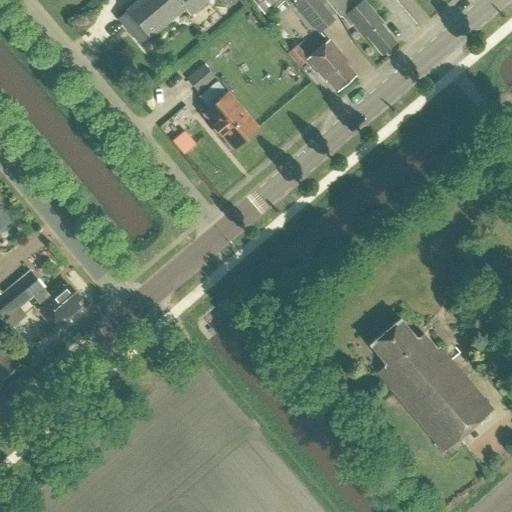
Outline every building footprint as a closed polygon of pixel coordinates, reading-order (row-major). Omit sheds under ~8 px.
[(141,29),(148,37),(183,7),(189,15),(206,0),(138,0),(126,11),(133,19),(130,21),(138,32),(141,29)] [(276,0),(249,0),(260,13),(276,0)] [(316,37),(333,22),(313,0),(293,0),(288,5),(316,37)] [(321,0),(322,1),(337,18),(339,16),(349,27),(351,25),(363,39),(366,37),(380,54),(394,42),(379,24),(381,23),(362,1),(354,9),(351,6),(352,5),(348,0),(321,0)] [(324,82),(325,81),(335,92),(354,76),(343,64),(345,62),(327,40),(305,59),(324,82)] [(281,53),(293,67),(303,58),(292,45),(281,53)] [(204,65),(187,79),(197,92),(214,78),(204,65)] [(204,114),(232,148),(257,127),(228,93),(227,94),(217,81),(197,97),(208,110),(204,114)] [(167,140),(179,154),(190,145),(179,130),(167,140)] [(495,324),(509,264),(485,259),(471,318),(495,324)] [(80,300),(67,285),(63,288),(59,284),(46,294),(42,289),(43,287),(30,271),(0,294),(0,318),(1,320),(32,297),(36,302),(32,306),(53,330),(80,308),(76,303),(80,300)] [(374,367),(369,372),(433,452),(485,410),(420,329),(407,340),(391,320),(358,347),(374,367)] [(0,379),(17,365),(0,344),(0,379)]
